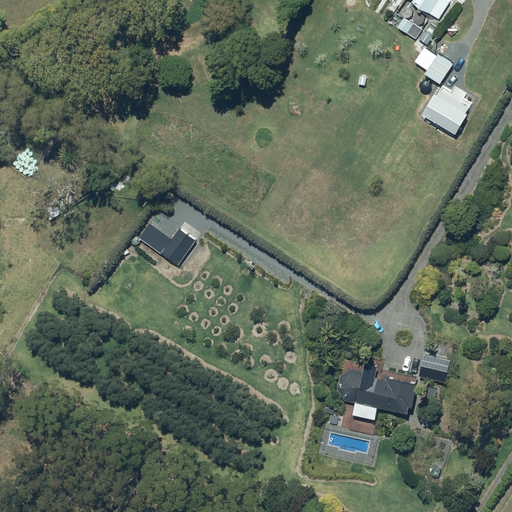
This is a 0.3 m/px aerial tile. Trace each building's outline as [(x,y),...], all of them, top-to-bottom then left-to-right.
[(425,31),(403,18),(398,27),(419,40),(425,31)] [(442,56),(427,46),(416,63),(430,73),(442,56)] [(205,235),(187,222),(163,254),(182,268),(205,235)] [(432,342),(410,335),(403,355),(425,363),(432,342)] [(421,375),(360,372),(358,415),(419,419),(421,375)]
